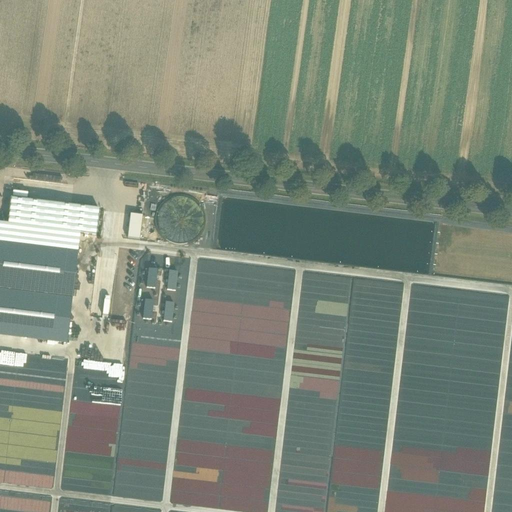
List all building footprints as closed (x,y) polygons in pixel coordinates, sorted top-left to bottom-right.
[(0,223),(0,338),(63,344),(75,233),(93,235),(96,208),(6,199),(4,224),(0,223)] [(128,214),(124,238),(139,241),(143,217),(128,214)] [(0,352),(0,365),(16,367),(17,355),(0,352)] [(74,381),(72,395),(86,396),(86,395),(91,396),(93,380),(101,381),(100,391),(114,392),(115,383),(113,383),(114,371),(121,371),(121,366),(76,361),(74,374),(84,375),(83,382),(74,381)] [(172,503),(189,505),(191,494),(174,492),(172,503)]
